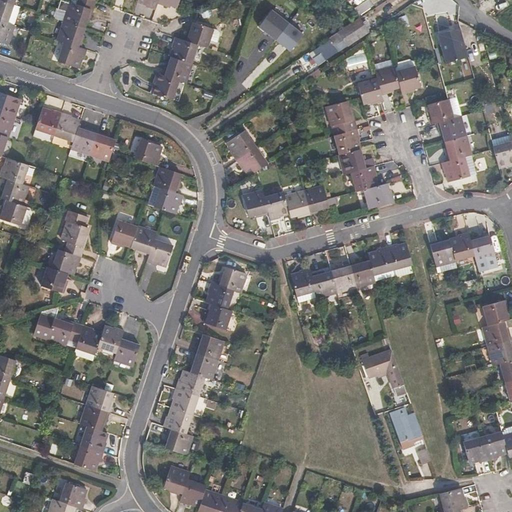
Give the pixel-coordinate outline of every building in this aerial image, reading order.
[(0,0),(0,21),(6,24),(12,5),(0,0)] [(78,0),(77,5),(94,11),(97,0),(78,0)] [(62,11),(69,13),(72,3),(65,1),(62,11)] [(91,20),(94,11),(77,5),(72,3),(69,13),(66,23),(86,29),(88,20),(91,20)] [(20,7),(12,5),(6,24),(12,26),(14,26),(20,7)] [(303,34),(271,10),(259,27),(290,52),(303,34)] [(379,24),(374,18),(369,22),(373,28),(379,24)] [(368,32),(358,20),(339,34),(348,46),(368,32)] [(6,24),(0,21),(0,42),(6,45),(12,26),(6,24)] [(82,39),(86,29),(66,23),(60,42),(65,43),(82,49),(85,40),(82,39)] [(188,31),(185,41),(197,44),(207,48),(209,40),(213,30),(194,23),(191,32),(188,31)] [(213,29),(213,30),(209,40),(216,43),(219,36),(219,34),(218,32),(217,31),(213,29)] [(469,58),(461,29),(439,35),(447,63),(469,58)] [(176,48),(173,58),(190,63),(197,44),(185,41),(176,38),(173,47),(176,48)] [(65,43),(59,62),(79,69),(82,59),(85,60),(87,51),(82,49),(65,43)] [(178,80),(184,83),(190,63),(173,58),(170,68),(166,67),(163,75),(178,80)] [(398,74),(418,68),(416,62),(414,60),(397,65),(396,67),(396,69),(398,74)] [(376,75),(396,69),(395,63),(375,68),(376,75)] [(418,68),(398,74),(401,88),(403,95),(413,92),(413,91),(422,88),(418,68)] [(398,74),(396,69),(376,75),(378,81),(382,96),(392,94),(392,91),(401,88),(398,74)] [(153,93),(171,99),(178,80),(163,75),(157,73),(153,83),(156,84),(153,93)] [(382,96),(378,81),(358,86),(361,98),(364,106),(373,104),(374,106),(383,103),(382,96)] [(0,114),(13,119),(19,100),(0,93),(0,114)] [(456,99),(449,100),(454,119),(461,117),(456,99)] [(454,119),(449,100),(429,106),(432,115),(429,116),(432,125),(438,124),(454,119)] [(347,102),(327,107),(332,126),(338,125),(340,134),(357,130),(352,110),(350,111),(347,102)] [(54,135),(61,113),(52,109),(50,112),(42,109),(35,128),(54,135)] [(73,141),(78,129),(80,122),(71,119),(71,117),(61,113),(54,135),(73,141)] [(0,135),(7,138),(13,119),(0,114),(0,135)] [(465,137),(460,118),(454,119),(438,124),(441,133),(443,132),(446,142),(465,137)] [(241,147),(246,155),(265,142),(254,126),(238,137),(243,145),(241,147)] [(71,148),(90,154),(98,131),(88,128),(86,132),(78,129),(73,141),(71,148)] [(357,130),(340,134),(335,136),(340,155),(360,150),(357,140),(360,139),(357,130)] [(98,131),(90,154),(109,160),(115,141),(106,138),(107,135),(98,131)] [(511,140),(510,133),(491,138),(493,146),(511,140)] [(333,137),(327,138),(332,155),(337,154),(333,137)] [(446,153),(448,162),(470,156),(465,137),(446,142),(448,152),(446,153)] [(159,157),(162,147),(143,140),(137,159),(158,166),(161,157),(159,157)] [(511,140),(493,146),(499,166),(508,163),(508,166),(511,164),(511,140)] [(265,142),(246,155),(252,163),(254,161),(259,169),(275,158),(265,142)] [(345,175),(352,173),(369,168),(366,159),(362,160),(360,150),(340,155),(345,175)] [(448,162),(442,164),(444,173),(448,172),(450,182),(475,176),(470,156),(448,162)] [(0,166),(0,177),(4,178),(18,183),(24,164),(6,158),(3,168),(0,166)] [(357,192),(367,189),(377,187),(375,177),(376,176),(374,167),(369,168),(352,173),(357,192)] [(178,184),(181,174),(163,168),(156,187),(162,189),(178,194),(181,185),(178,184)] [(3,188),(0,197),(0,198),(5,200),(19,204),(25,185),(18,183),(4,178),(1,187),(3,188)] [(302,183),(308,206),(317,203),(316,200),(327,197),(322,178),(302,183)] [(262,188),(260,182),(241,187),(246,206),(256,203),(256,206),(266,203),(262,188)] [(266,203),(267,210),(277,208),(276,205),(286,203),(282,188),(281,183),(262,188),(266,203)] [(286,203),(287,208),(297,205),(298,208),(308,206),(302,183),(282,188),(286,203)] [(367,189),(372,209),(394,203),(392,193),(388,194),(386,185),(377,187),(367,189)] [(162,189),(156,187),(150,206),(156,208),(162,189)] [(181,205),(184,196),(178,194),(162,189),(156,208),(175,214),(178,204),(181,205)] [(327,200),(329,207),(336,205),(335,198),(327,200)] [(19,204),(5,200),(2,209),(0,208),(0,218),(17,225),(24,206),(19,204)] [(64,251),(80,256),(86,239),(84,238),(87,228),(83,226),(86,216),(67,209),(64,219),(68,221),(62,241),(67,242),(64,251)] [(121,244),(130,248),(137,229),(118,222),(110,243),(120,247),(121,244)] [(137,229),(130,248),(139,251),(139,253),(149,257),(154,241),(156,235),(137,229)] [(470,239),(469,233),(460,236),(461,238),(451,241),(456,260),(475,255),(470,239)] [(480,236),(470,239),(475,255),(476,261),(496,256),(491,237),(480,239),(480,236)] [(149,257),(147,263),(156,266),(157,263),(167,267),(173,247),(154,241),(149,257)] [(456,260),(451,241),(441,244),(440,241),(431,243),(437,265),(456,260)] [(397,245),(387,248),(393,269),(413,264),(407,245),(397,248),(397,245)] [(369,256),(370,261),(374,274),(393,269),(387,248),(378,250),(379,253),(369,256)] [(67,273),(72,274),(75,264),(77,265),(80,256),(64,251),(59,249),(53,268),(67,273)] [(359,260),(350,263),(356,285),(376,280),(374,274),(370,261),(360,263),(359,260)] [(458,266),(456,260),(437,265),(438,272),(458,266)] [(341,269),(332,271),(337,291),(356,285),(350,263),(340,266),(341,269)] [(415,272),(413,264),(393,269),(395,277),(415,272)] [(64,281),(67,273),(53,268),(48,267),(42,287),(63,293),(66,282),(64,281)] [(246,274),(227,268),(225,277),(222,276),(219,286),(234,291),(240,293),(246,274)] [(301,273),(291,276),(296,295),(316,290),(312,273),(310,268),(300,271),(301,273)] [(393,269),(374,274),(376,280),(394,275),(393,269)] [(316,290),(318,296),(337,291),(332,271),(322,274),(321,271),(312,273),(316,290)] [(219,286),(213,284),(210,292),(212,293),(209,303),(213,305),(228,310),(234,291),(219,286)] [(318,297),(316,290),(296,295),(298,302),(318,297)] [(505,322),(510,321),(508,312),(511,311),(508,301),(486,307),(491,326),(505,322)] [(228,310),(213,305),(210,313),(207,312),(203,323),(225,330),(231,311),(228,310)] [(78,342),(84,325),(64,319),(63,321),(40,313),(34,331),(67,344),(68,339),(78,342)] [(491,326),(485,328),(490,347),(511,340),(511,337),(510,331),(508,332),(505,322),(491,326)] [(100,341),(102,334),(92,332),(93,328),(84,325),(78,342),(77,346),(96,352),(100,341)] [(198,343),(195,353),(217,360),(223,341),(205,335),(201,344),(198,343)] [(134,365),(140,347),(130,343),(131,341),(122,338),(119,344),(115,358),(134,365)] [(511,340),(490,347),(495,367),(502,365),(511,362),(511,340)] [(112,366),(115,358),(119,344),(110,341),(109,344),(100,341),(96,352),(94,359),(112,366)] [(407,394),(392,351),(367,360),(373,376),(388,371),(396,397),(407,394)] [(192,373),(204,377),(211,379),(217,360),(195,353),(192,363),(195,363),(192,373)] [(16,361),(0,355),(0,375),(10,379),(16,361)] [(373,376),(367,360),(363,361),(369,377),(373,376)] [(506,384),(511,382),(511,362),(502,365),(506,384)] [(179,380),(176,389),(197,396),(204,377),(192,373),(185,370),(182,380),(179,380)] [(10,379),(0,375),(0,397),(4,398),(10,379)] [(91,406),(112,414),(115,405),(113,404),(116,394),(97,388),(91,406)] [(175,399),(172,409),(191,415),(197,396),(176,389),(173,399),(175,399)] [(109,423),(112,414),(91,406),(85,425),(91,427),(104,432),(107,422),(109,423)] [(421,437),(413,413),(407,415),(405,407),(389,412),(392,420),(401,450),(412,446),(411,441),(421,437)] [(166,417),(163,426),(169,429),(184,434),(191,415),(172,409),(169,418),(166,417)] [(85,446),(106,453),(109,443),(107,442),(110,434),(104,432),(91,427),(85,446)] [(169,438),(166,449),(167,449),(184,455),(191,436),(184,434),(169,429),(167,437),(169,438)] [(484,440),(490,461),(500,459),(499,456),(508,454),(505,439),(503,435),(484,440)] [(465,445),(470,464),(479,462),(480,464),(490,461),(484,440),(465,445)] [(78,465),(97,472),(100,461),(103,462),(106,453),(85,446),(78,465)] [(422,465),(430,463),(425,449),(418,452),(422,465)] [(171,469),(165,486),(174,490),(174,493),(183,496),(188,482),(190,476),(171,469)] [(32,486),(35,476),(25,472),(21,482),(32,486)] [(183,496),(181,503),(190,506),(191,504),(200,508),(205,493),(206,488),(188,482),(183,496)] [(76,506),(83,509),(86,499),(83,498),(86,489),(67,483),(61,502),(76,506)] [(456,511),(464,510),(470,508),(467,498),(464,499),(461,489),(443,494),(447,511),(456,511)] [(200,508),(198,511),(200,511),(219,511),(224,499),(205,493),(200,508)] [(50,511),(74,511),(76,506),(61,502),(55,499),(50,511)] [(224,499),(219,511),(240,511),(243,505),(224,499)]
